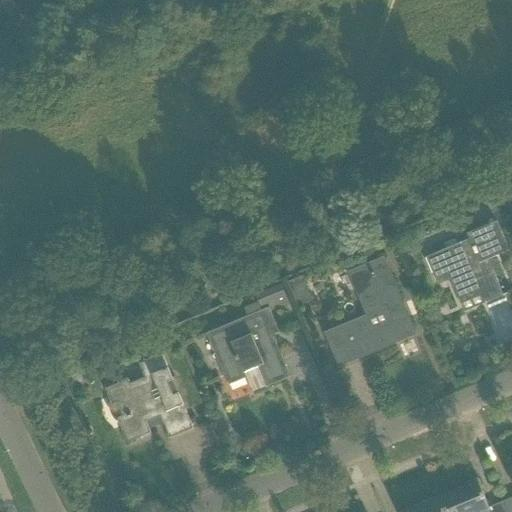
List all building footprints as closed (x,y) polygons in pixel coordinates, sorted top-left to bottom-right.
[(434,254),(426,257),(436,282),(444,279),(449,277),(452,286),(460,305),(461,304),(459,299),(479,291),(481,296),(484,304),(503,296),(495,278),(493,271),(487,273),(483,263),(488,260),(509,252),(497,222),(467,234),(469,240),(434,254)] [(326,334),(331,346),(339,364),(413,333),(383,260),(350,273),(368,316),(326,334)] [(303,276),(288,282),(292,292),(307,286),(303,276)] [(280,283),(254,294),(260,307),(285,296),(280,283)] [(205,333),(215,357),(227,385),(245,378),(243,373),(257,367),(265,386),(289,376),(268,327),(275,324),(268,307),(205,333)] [(159,335),(158,339),(160,343),(163,345),(171,342),(172,338),(171,334),(167,332),(159,335)] [(158,356),(158,355),(144,361),(144,362),(139,364),(143,372),(142,373),(144,378),(130,384),(128,379),(126,379),(127,380),(124,381),(124,380),(117,383),(117,384),(106,388),(108,394),(107,394),(112,406),(117,404),(123,417),(117,419),(122,431),(123,430),(128,442),(147,435),(147,434),(149,433),(149,434),(151,433),(146,422),(160,416),(170,439),(193,429),(178,393),(173,395),(168,382),(173,380),(162,354),(160,354),(161,355),(158,356)] [(467,488),(440,499),(444,511),(507,511),(504,502),(489,509),(477,480),(466,485),(467,488)] [(444,511),(440,499),(412,511),(411,508),(400,511),(444,511)]
